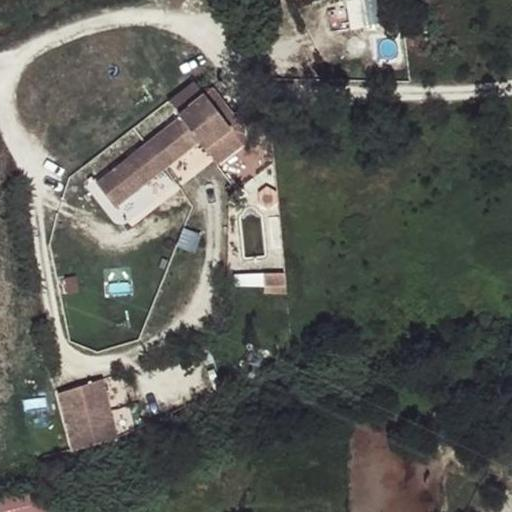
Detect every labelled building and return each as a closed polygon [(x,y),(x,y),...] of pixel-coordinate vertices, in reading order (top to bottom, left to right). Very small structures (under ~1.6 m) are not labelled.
[(371,0),(347,0),(355,28),(377,23),(371,0)] [(208,111),(214,105),(200,89),(174,111),(176,114),(120,162),(133,177),(136,182),(155,165),(152,161),(164,150),(167,153),(192,132),(189,128),(209,111),(208,111)] [(225,128),(218,110),(214,105),(208,111),(209,111),(189,128),(192,132),(204,146),(225,128)] [(230,124),(218,110),(225,128),(230,124)] [(184,183),(214,160),(201,143),(119,207),(131,222),(183,182),(184,183)] [(133,177),(120,162),(119,162),(105,175),(118,190),(133,177)] [(80,387),(58,394),(73,451),(95,445),(80,387)] [(0,504),(0,511),(60,511),(55,484),(0,493),(0,501),(1,505),(0,504)]
